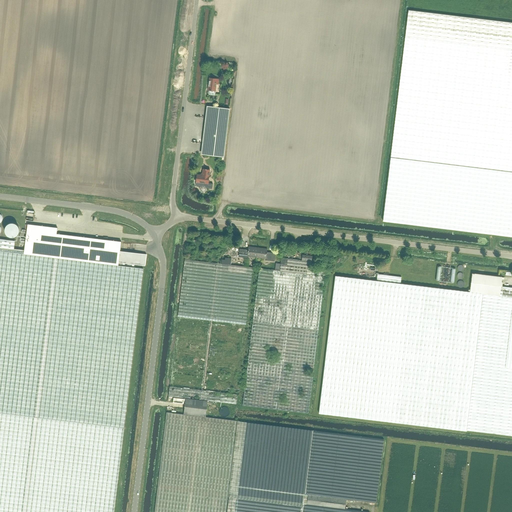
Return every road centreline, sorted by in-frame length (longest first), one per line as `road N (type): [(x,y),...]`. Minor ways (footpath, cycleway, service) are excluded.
road 1 (unclassified): [(511,256),(176,218)]
road 2 (unclassified): [(134,511),(163,269),(156,236)]
road 3 (unclassified): [(176,218),(196,0)]
road 4 (unclassified): [(156,236),(108,209),(0,196)]
